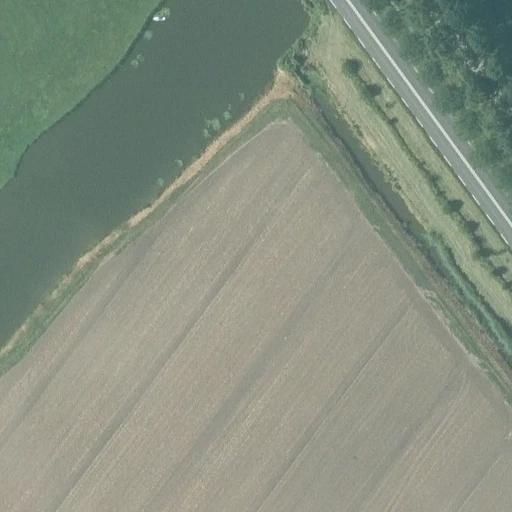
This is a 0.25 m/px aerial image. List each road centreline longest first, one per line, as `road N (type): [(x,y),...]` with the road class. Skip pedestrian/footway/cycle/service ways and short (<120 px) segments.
road 1 (primary): [(511,228),(345,0)]
road 2 (unclassified): [(511,102),(436,0)]
